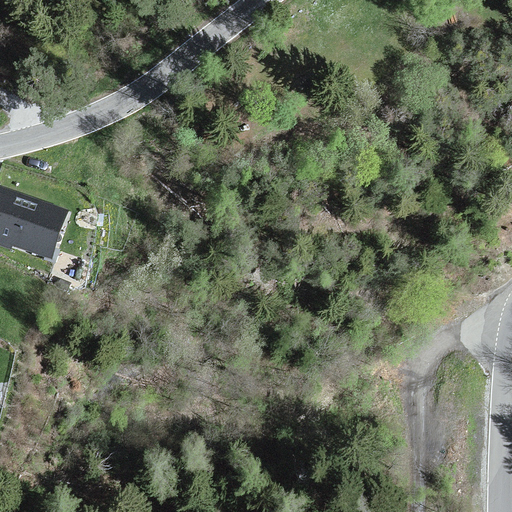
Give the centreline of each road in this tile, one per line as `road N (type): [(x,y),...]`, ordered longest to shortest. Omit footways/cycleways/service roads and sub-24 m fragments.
road 1 (tertiary): [(0,146),(118,105),(261,0)]
road 2 (track): [(415,511),(416,394),(426,354),(469,332),(511,327)]
road 3 (tertiary): [(511,327),(503,511)]
